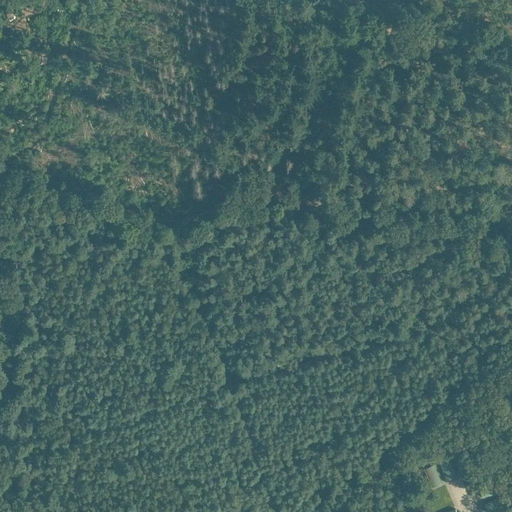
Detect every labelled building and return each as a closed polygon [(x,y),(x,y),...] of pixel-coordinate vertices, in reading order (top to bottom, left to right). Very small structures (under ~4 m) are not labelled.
[(3,9),(10,20),(15,17),(9,6),(3,9)] [(460,444),(456,434),(437,443),(441,452),(460,444)] [(410,454),(414,464),(433,455),(429,446),(410,454)] [(470,470),(462,451),(453,455),(461,474),(470,470)] [(440,461),(448,479),(457,475),(449,457),(440,461)] [(424,467),(432,486),(442,482),(434,463),(424,467)] [(479,487),(483,497),(502,490),(498,480),(479,487)] [(488,511),(507,505),(504,495),(485,503),(488,511)]
